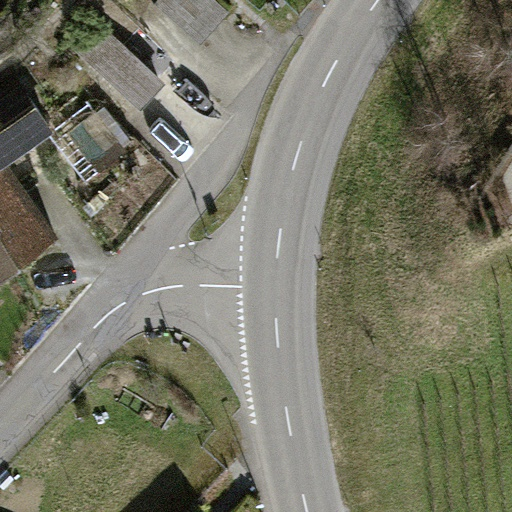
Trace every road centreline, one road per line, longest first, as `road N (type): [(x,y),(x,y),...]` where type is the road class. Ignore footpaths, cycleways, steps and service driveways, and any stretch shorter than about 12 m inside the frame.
road 1 (tertiary): [(0,431),(99,324),(134,299),(195,285),(276,286)]
road 2 (tertiary): [(276,286),(299,148),(325,83),(379,0)]
road 3 (tertiary): [(308,511),(285,401),(276,286)]
